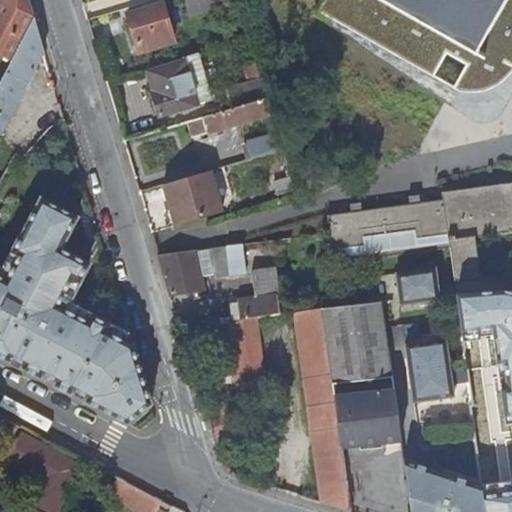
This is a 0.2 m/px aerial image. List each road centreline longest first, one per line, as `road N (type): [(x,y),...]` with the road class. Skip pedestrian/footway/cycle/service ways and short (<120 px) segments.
road 1 (residential): [(217,502),(182,422),(53,0)]
road 2 (tertiary): [(217,502),(0,390)]
